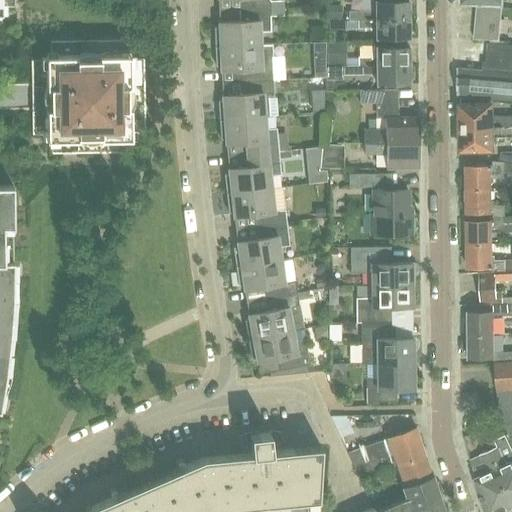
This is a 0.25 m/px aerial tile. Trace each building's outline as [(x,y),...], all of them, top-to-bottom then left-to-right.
[(0,0),(0,11),(1,11),(1,6),(16,6),(15,0),(0,0)] [(244,0),(245,8),(281,8),(280,0),(244,0)] [(358,19),(409,19),(408,0),(394,0),(376,0),(376,11),(348,11),(348,20),(358,19)] [(502,7),(477,6),(474,39),(500,41),(502,7)] [(344,20),(344,7),(331,7),(331,20),(344,20)] [(215,46),(261,44),(260,31),(271,31),(271,17),(281,17),(281,8),(245,8),(245,20),(219,22),(219,26),(214,27),(215,46)] [(346,20),(346,28),(359,28),(358,19),(348,20),(346,20)] [(409,19),(358,19),(359,28),(377,28),(377,38),(409,38),(409,19)] [(46,60),(32,60),(32,86),(32,99),(33,108),(33,134),(47,134),(47,139),(53,139),(53,153),(126,152),(126,138),(131,138),(131,132),(146,132),(145,59),(130,59),(130,54),(125,54),(125,39),(51,40),(52,55),(46,55),(46,60)] [(487,70),(458,67),(458,97),(511,100),(511,45),(490,43),(487,70)] [(286,78),(285,55),(261,57),(261,44),(215,46),(216,65),(221,65),(221,70),(247,69),(248,81),(274,79),(286,78)] [(361,65),(410,65),(409,46),(364,46),(363,47),(362,48),(361,49),(361,50),(361,65)] [(343,80),(343,74),(377,74),(377,84),(410,84),(410,65),(361,65),(326,66),(326,80),(343,80)] [(263,93),(274,92),(274,79),(248,81),(248,93),(223,95),(223,100),(218,100),(220,120),(265,116),(263,93)] [(418,116),(398,117),(398,89),(360,89),(360,102),(378,102),(378,117),(386,117),(386,133),(365,133),(365,143),(419,142),(418,116)] [(511,125),(511,115),(492,116),(492,104),(461,104),(461,107),(458,109),(458,114),(461,117),(461,127),(511,125)] [(279,151),(277,128),(266,129),(265,116),(220,120),(221,139),(226,139),(226,143),(252,141),(253,153),(279,151)] [(492,137),(511,136),(511,125),(461,127),(461,137),(459,139),(459,144),(461,146),(462,149),(493,149),(492,137)] [(387,168),(419,167),(419,142),(365,143),(365,153),(386,153),(387,168)] [(346,145),(322,143),(321,167),(345,169),(346,145)] [(511,162),(511,149),(501,148),(501,161),(505,162),(511,162)] [(270,175),(281,174),(279,151),(253,153),(254,165),(229,168),(229,173),(225,173),(227,193),(272,188),(270,175)] [(505,162),(501,161),(493,161),(493,165),(467,165),(467,189),(491,188),(491,180),(504,180),(504,172),(505,172),(505,162)] [(370,173),(349,173),(350,186),(370,185),(370,173)] [(0,413),(0,411),(7,375),(11,337),(14,300),(14,262),(13,185),(0,185),(0,413)] [(287,222),(286,209),(275,211),(272,188),(227,193),(229,212),(234,212),(234,216),(260,213),(261,225),(287,222)] [(494,216),(505,216),(505,205),(495,205),(495,200),(492,200),(491,188),(467,189),(467,213),(494,212),(494,216)] [(377,233),(412,233),(411,214),(408,215),(408,189),(374,190),(374,213),(377,213),(377,233)] [(467,220),(468,244),(492,243),(492,231),(495,231),(511,231),(511,215),(505,216),(494,216),(494,220),(467,220)] [(281,259),(280,247),(290,245),(287,222),(261,225),(263,237),(237,241),(238,246),(233,246),(236,266),(281,259)] [(468,244),(468,268),(494,267),(494,270),(511,269),(511,259),(506,260),(495,260),(495,255),(492,255),(492,243),(468,244)] [(415,262),(412,262),(386,262),(386,246),(351,247),(351,272),(372,272),(372,284),(412,284),(412,276),(416,275),(418,273),(418,265),(415,262)] [(236,266),(239,285),(244,284),(245,289),(270,285),(272,297),(298,293),(296,280),(285,282),(281,259),(236,266)] [(481,292),(481,304),(496,304),(496,292),(496,280),(511,280),(511,269),(494,270),(494,271),(480,272),(481,292)] [(412,284),(372,284),(372,297),(356,297),(356,322),(387,322),(387,307),(413,306),(412,284)] [(245,319),(248,338),(293,330),(289,307),(300,305),(298,293),(272,297),(274,309),(249,314),(249,318),(245,319)] [(494,315),(511,314),(511,302),(493,304),(493,310),(468,311),(468,335),(494,334),(494,315)] [(377,363),(413,363),(413,337),(395,337),(395,325),(361,325),(362,363),(377,363)] [(296,344),(293,330),(248,338),(252,357),(257,357),(257,361),(283,357),(285,369),(311,364),(306,342),(296,344)] [(494,334),(468,335),(469,358),(494,358),(494,362),(506,361),(511,361),(511,352),(506,353),(494,353),(494,334)] [(508,432),(511,430),(511,361),(496,363),(499,412),(508,432)] [(413,363),(377,363),(378,378),(367,378),(367,401),(396,401),(396,389),(414,389),(413,363)] [(413,510),(413,511),(444,511),(416,427),(389,437),(395,456),(409,496),(414,510),(413,510)] [(511,448),(506,435),(498,438),(493,428),(484,432),(490,450),(511,505),(511,448)] [(272,451),(272,447),(279,442),(278,431),(242,435),(243,445),(252,449),(252,453),(203,457),(185,465),(173,471),(175,475),(173,476),(177,484),(178,483),(181,489),(190,511),(229,511),(229,507),(255,505),(256,511),(274,511),(279,511),(278,502),(305,500),(305,508),(305,509),(318,510),(318,496),(321,446),(272,451)] [(391,458),(395,456),(389,437),(366,446),(371,461),(371,467),(391,466),(391,458)] [(499,511),(511,506),(511,505),(490,450),(480,454),(489,472),(476,479),(486,511),(499,511)] [(190,511),(181,489),(178,483),(177,484),(173,476),(175,475),(173,471),(156,478),(149,481),(142,484),(113,497),(95,505),(86,511),(190,511)] [(413,511),(413,510),(414,510),(409,496),(376,511),(375,511),(413,511)]
